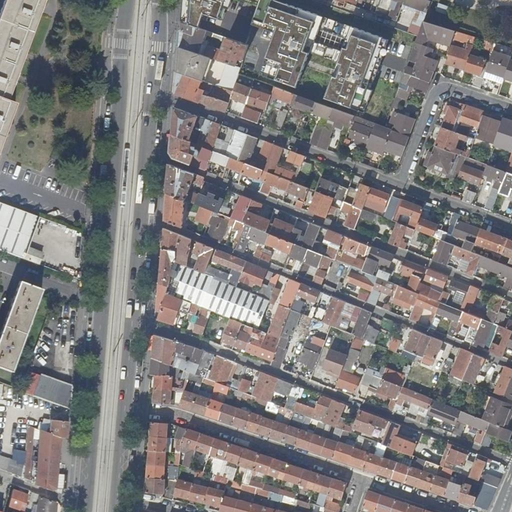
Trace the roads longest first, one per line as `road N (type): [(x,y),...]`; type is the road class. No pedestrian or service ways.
road 1 (primary): [(128,0),(83,511)]
road 2 (residential): [(511,460),(132,320)]
road 3 (residential): [(141,215),(511,365)]
road 4 (residential): [(511,295),(145,150)]
road 5 (residential): [(152,89),(400,185)]
road 6 (residential): [(359,477),(171,412),(124,409)]
road 7 (residential): [(511,109),(440,86),(400,185)]
